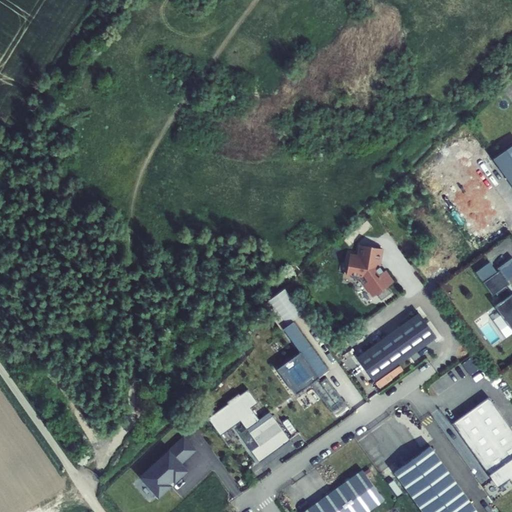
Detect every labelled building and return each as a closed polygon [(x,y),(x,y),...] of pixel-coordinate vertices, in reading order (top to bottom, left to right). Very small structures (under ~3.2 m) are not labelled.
[(511,144),(493,159),(511,185),(511,144)] [(383,271),(379,266),(382,248),(360,245),(358,256),(350,254),(347,274),(349,275),(351,278),(357,279),(360,277),(362,277),(367,283),(365,285),(373,296),(376,294),(381,300),(392,292),(387,286),(393,282),(385,270),(383,271)] [(500,270),(507,280),(511,277),(511,257),(497,268),(499,270),(500,270)] [(495,306),(511,330),(511,293),(510,295),(504,286),(509,283),(507,280),(500,270),(499,270),(497,272),(489,262),(475,272),(492,295),(496,292),(502,301),(495,306)] [(418,313),(357,357),(375,382),(436,338),(418,313)] [(320,378),(328,371),(293,322),(283,329),(300,353),(278,370),(296,395),(311,384),(320,378)] [(475,356),(467,362),(475,373),(482,367),(475,356)] [(311,384),(314,387),(322,381),(320,378),(311,384)] [(322,381),(314,387),(332,412),(344,403),(326,378),(322,381)] [(241,422),(247,431),(260,421),(251,409),(258,404),(248,390),(240,396),(239,395),(227,404),(228,405),(208,420),(220,437),(241,422)] [(511,429),(489,397),(452,423),(498,487),(510,478),(511,481),(511,429)] [(273,417),(249,434),(259,447),(251,452),(260,464),(291,441),(273,417)] [(184,435),(140,476),(158,497),(189,469),(184,463),(197,450),(184,435)] [(478,511),(430,446),(394,472),(423,511),(478,511)] [(368,511),(385,500),(363,470),(304,511),(368,511)]
